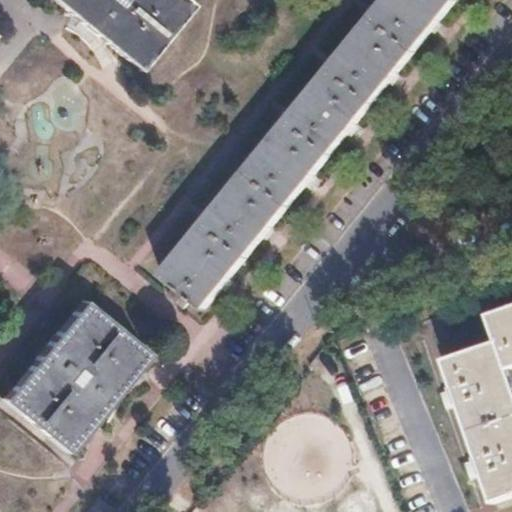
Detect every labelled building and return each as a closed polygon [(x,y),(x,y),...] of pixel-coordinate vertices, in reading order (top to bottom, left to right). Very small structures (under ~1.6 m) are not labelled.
[(188,0),(53,0),(86,26),(137,68),(191,2),(188,0)] [(207,220),(163,274),(205,308),(456,0),(386,0),(374,16),(331,68),(293,115),(254,162),(207,220)] [(174,286),(171,290),(187,304),(190,300),(174,286)] [(171,290),(168,294),(184,307),(187,304),(171,290)] [(82,298),(1,397),(66,451),(147,352),(82,298)] [(501,341),(447,360),(457,388),(454,389),(460,405),(462,404),(481,458),(479,459),(484,475),(487,474),(496,501),(511,495),(511,379),(508,369),(511,367),(511,306),(492,313),(501,341)] [(454,389),(442,393),(448,410),(460,405),(454,389)] [(479,459),(467,463),(472,479),(484,475),(479,459)]
